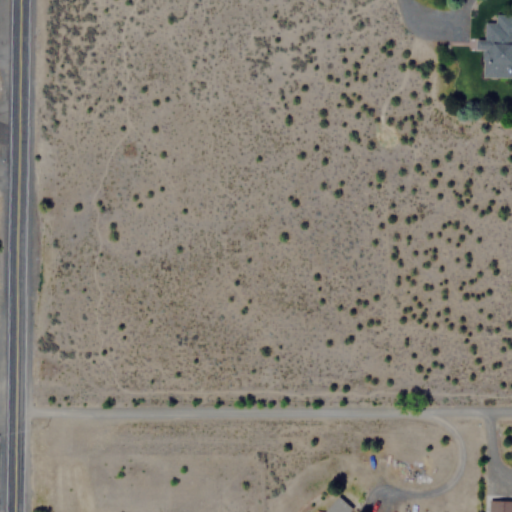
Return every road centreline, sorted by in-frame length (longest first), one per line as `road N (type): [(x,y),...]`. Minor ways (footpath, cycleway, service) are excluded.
road 1 (tertiary): [(15,511),(16,0)]
road 2 (residential): [(16,410),(511,413)]
